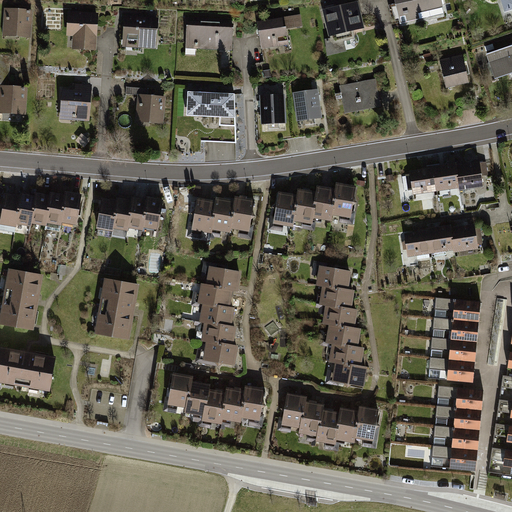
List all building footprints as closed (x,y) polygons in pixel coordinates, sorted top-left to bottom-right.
[(442,0),(395,0),(402,28),(421,24),(419,15),(444,9),(442,0)] [(511,0),(501,0),(506,13),(511,11),(511,0)] [(359,3),(324,12),(332,41),(366,33),(359,3)] [(5,11),(3,38),(30,40),(33,13),(5,11)] [(100,14),(68,12),(67,37),(74,38),(73,53),(98,54),(99,39),(100,14)] [(159,19),(125,17),(123,50),(158,52),(159,19)] [(301,18),(259,25),(264,54),(289,49),(286,33),(304,30),(301,18)] [(201,24),(188,23),(187,45),(232,48),(233,25),(220,25),(220,23),(201,22),(201,24)] [(511,50),(489,58),(497,84),(511,79),(511,50)] [(11,55),(0,54),(0,83),(9,84),(11,55)] [(441,60),(448,92),(472,87),(464,55),(441,60)] [(375,80),(340,87),(341,94),(336,95),(337,102),(343,101),(346,115),(381,108),(375,80)] [(73,91),(63,91),(61,123),(70,124),(70,121),(91,122),(92,85),(73,84),(73,91)] [(28,88),(0,87),(0,91),(0,114),(27,116),(28,88)] [(126,95),(138,96),(136,125),(164,128),(167,99),(164,98),(150,97),(151,90),(127,88),(126,95)] [(318,93),(294,96),(297,124),(322,121),(318,93)] [(233,97),(189,95),(187,118),(220,120),(219,126),(235,127),(233,97)] [(286,98),(262,99),(262,128),(286,127),(286,98)] [(481,164),(458,167),(461,189),(461,192),(484,188),(481,164)] [(457,165),(434,168),(438,193),(461,189),(458,167),(457,165)] [(434,168),(411,171),(415,196),(438,193),(434,168)] [(333,219),(353,222),(357,189),(338,186),(337,191),(333,219)] [(314,223),(332,226),(333,219),(337,191),(319,189),(318,195),(314,223)] [(313,228),(314,223),(318,195),(300,193),(300,199),(296,225),(313,228)] [(67,195),(67,198),(63,225),(78,228),(83,198),(67,195)] [(62,228),(63,225),(67,198),(52,196),(52,199),(48,226),(62,228)] [(295,231),(296,225),(300,199),(279,196),(275,228),(295,231)] [(47,229),(48,226),(52,199),(37,197),(37,200),(33,227),(47,229)] [(32,229),(33,227),(37,200),(22,198),(21,201),(18,227),(32,229)] [(17,231),(18,227),(21,201),(5,199),(1,228),(17,231)] [(145,230),(159,233),(164,203),(149,201),(149,204),(145,230)] [(232,234),(251,237),(256,204),(238,201),(237,205),(232,234)] [(130,234),(130,231),(134,204),(119,202),(119,206),(115,232),(130,234)] [(144,233),(145,230),(149,204),(134,202),(134,204),(130,231),(144,233)] [(213,237),(213,234),(218,205),(198,202),(193,234),(213,237)] [(231,237),(232,234),(237,205),(219,202),(218,205),(213,234),(231,237)] [(114,235),(115,232),(119,206),(102,203),(98,233),(114,235)] [(476,226),(453,230),(456,252),(456,254),(479,251),(476,226)] [(452,227),(429,231),(433,255),(456,252),(453,230),(452,227)] [(429,231),(406,234),(410,258),(433,255),(429,231)] [(350,292),(354,273),(321,267),(317,286),(323,287),(350,292)] [(240,293),(243,274),(210,268),(207,287),(234,292),(240,293)] [(10,273),(1,326),(34,332),(43,278),(10,273)] [(107,281),(97,336),(129,342),(139,287),(107,281)] [(230,312),(234,292),(207,287),(201,286),(197,306),(202,307),(230,312)] [(354,311),(357,293),(350,292),(323,287),(319,305),(329,306),(354,311)] [(453,312),(452,319),(477,321),(479,301),(436,297),(434,310),(453,312)] [(358,331),(362,313),(354,311),(329,306),(325,325),(330,326),(358,331)] [(233,331),(237,313),(230,312),(202,307),(199,325),(205,326),(233,331)] [(451,332),(450,339),(475,342),(477,321),(452,319),(434,317),(433,331),(451,332)] [(238,332),(233,331),(205,326),(202,343),(208,344),(235,349),(238,332)] [(361,351),(365,332),(358,331),(330,326),(327,344),(333,346),(361,351)] [(449,351),(448,360),(473,362),(475,342),(450,339),(431,337),(430,349),(449,351)] [(240,350),(235,349),(208,344),(204,364),(237,370),(240,350)] [(366,352),(361,351),(333,346),(330,363),(336,364),(363,369),(366,352)] [(57,358),(1,349),(0,353),(0,385),(51,395),(57,358)] [(195,351),(192,361),(200,364),(203,354),(195,351)] [(447,371),(446,380),(471,383),(473,362),(448,360),(429,358),(428,369),(447,371)] [(368,370),(363,369),(336,364),(333,384),(365,390),(368,370)] [(327,383),(332,384),(335,369),(330,368),(327,383)] [(193,380),(174,376),(168,409),(187,413),(192,385),(193,380)] [(211,389),(192,385),(187,413),(186,418),(206,421),(210,394),(211,389)] [(457,400),(456,408),(481,410),(483,390),(439,385),(438,398),(457,400)] [(249,389),(248,394),(243,422),(261,425),(266,392),(249,389)] [(248,394),(230,391),(229,397),(224,425),(242,428),(243,422),(248,394)] [(229,397),(210,394),(206,421),(205,427),(223,430),(224,425),(229,397)] [(308,399),(289,396),(283,429),(302,432),(307,405),(308,399)] [(326,408),(307,405),(302,432),(301,438),(320,441),(325,414),(326,408)] [(455,421),(454,428),(479,430),(481,410),(456,408),(438,406),(436,419),(455,421)] [(364,409),(363,414),(358,442),(375,445),(381,412),(364,409)] [(363,414),(345,411),(343,417),(339,445),(357,448),(358,442),(363,414)] [(343,417),(325,414),(320,441),(319,447),(338,450),(339,445),(343,417)] [(453,440),(452,448),(477,451),(479,430),(454,428),(435,426),(434,438),(453,440)] [(451,460),(450,469),(475,471),(477,451),(452,448),(433,446),(432,458),(451,460)] [(511,449),(505,449),(503,466),(511,466),(511,449)] [(510,496),(500,493),(499,499),(509,502),(510,496)]
